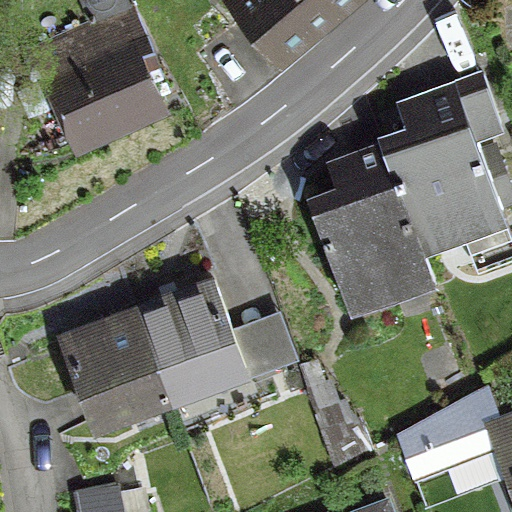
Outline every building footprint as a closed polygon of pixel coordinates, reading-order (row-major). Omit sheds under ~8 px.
[(41,78),(40,78),(69,141),(158,100),(142,64),(155,58),(127,1),(124,3),(123,0),(77,0),(87,21),(34,46),(46,74),(41,76),(41,78)] [(231,0),(226,5),(273,61),(345,0),(231,0)] [(380,145),(378,145),(416,243),(418,243),(458,227),(460,234),(500,220),(496,210),(498,209),(496,203),(509,199),(488,141),(475,146),(451,84),(417,97),(420,107),(398,115),(403,128),(377,138),(380,145)] [(418,243),(416,243),(378,145),(346,157),(349,167),(328,175),(333,188),(304,199),(344,304),(387,287),(390,297),(432,282),(418,243)] [(239,363),(209,283),(134,311),(164,392),(239,363)] [(58,340),(89,420),(164,392),(134,311),(58,340)] [(422,470),(493,444),(511,494),(511,417),(495,423),(482,389),(395,436),(406,467),(419,462),(422,470)] [(116,511),(110,484),(70,492),(73,511),(145,511),(144,505),(116,511)]
